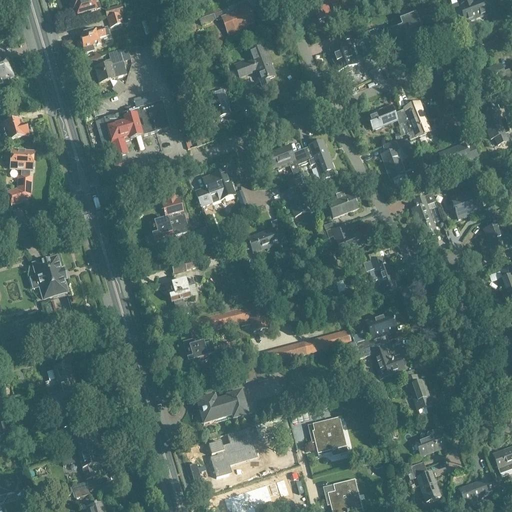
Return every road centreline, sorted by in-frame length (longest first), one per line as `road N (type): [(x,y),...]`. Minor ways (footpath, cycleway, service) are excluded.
road 1 (primary): [(185,511),(94,200)]
road 2 (primary): [(81,204),(173,511)]
road 3 (residential): [(511,427),(465,423),(454,410),(410,262)]
road 4 (primary): [(24,0),(81,204)]
road 5 (primary): [(94,200),(33,0)]
road 6 (residential): [(325,111),(511,35)]
road 7 (residential): [(511,387),(470,267),(410,262)]
road 8 (residential): [(410,262),(325,111)]
road 9 (residential): [(184,164),(325,111)]
